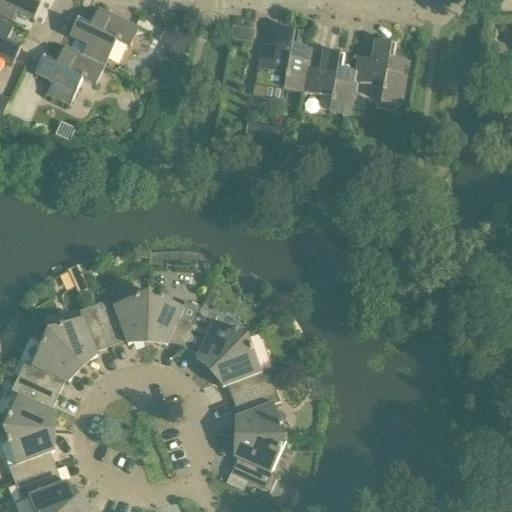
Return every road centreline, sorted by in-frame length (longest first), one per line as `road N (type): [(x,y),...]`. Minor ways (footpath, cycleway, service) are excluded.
road 1 (residential): [(181,474),(196,454),(199,411),(190,394),(159,374),(125,375),(95,393),(83,425),(91,460)]
road 2 (residential): [(330,3),(118,0)]
road 3 (residential): [(511,10),(330,3)]
